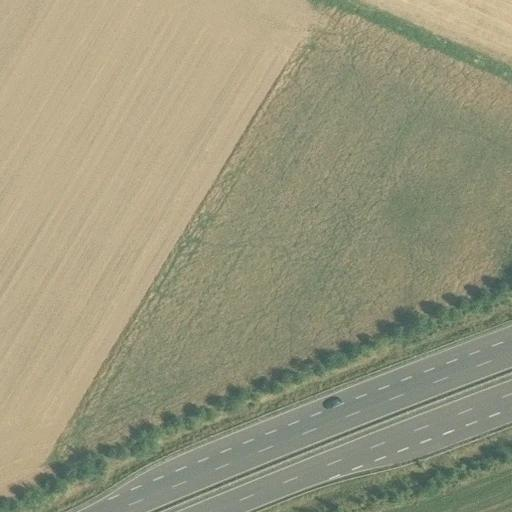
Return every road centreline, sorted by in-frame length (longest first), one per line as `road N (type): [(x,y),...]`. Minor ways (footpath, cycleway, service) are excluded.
road 1 (trunk): [(511,352),(120,511)]
road 2 (trunk): [(214,511),(511,395)]
